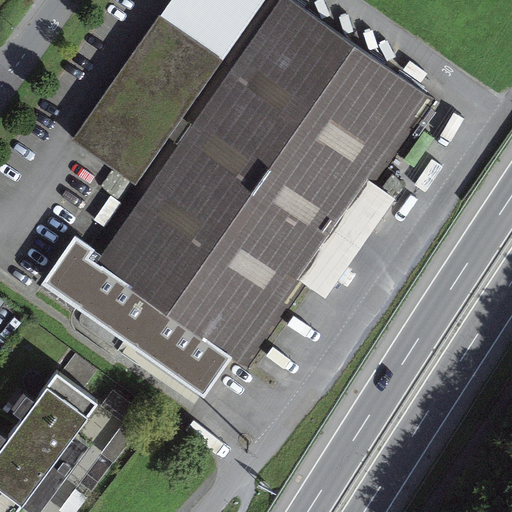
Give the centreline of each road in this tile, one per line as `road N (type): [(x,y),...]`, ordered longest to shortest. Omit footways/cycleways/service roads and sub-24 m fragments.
road 1 (trunk): [(511,196),(308,511)]
road 2 (trunk): [(364,511),(511,282)]
road 3 (residential): [(505,115),(347,0)]
road 4 (track): [(511,393),(427,511)]
